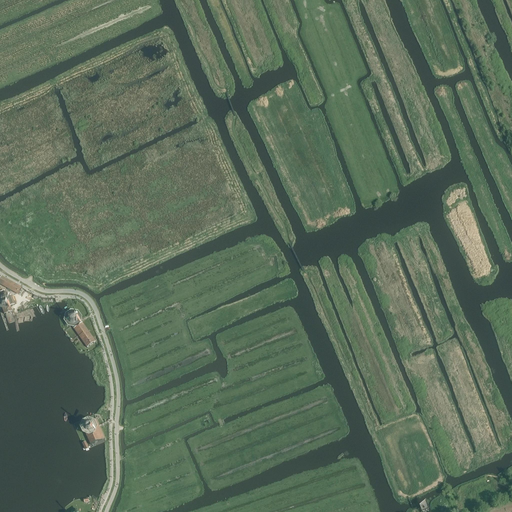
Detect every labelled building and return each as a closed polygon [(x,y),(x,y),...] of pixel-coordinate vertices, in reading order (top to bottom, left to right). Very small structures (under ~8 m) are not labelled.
[(0,278),(0,282),(20,294),(23,288),(1,277),(0,278)] [(14,305),(11,295),(7,297),(5,291),(0,292),(0,301),(5,315),(12,312),(10,306),(14,305)] [(74,312),(66,318),(67,320),(66,321),(69,324),(87,348),(95,342),(81,322),(78,318),(79,317),(76,313),(75,314),(74,312)] [(96,419),(82,426),(90,445),(104,439),(96,419)] [(426,502),(419,507),(420,511),(427,511),(429,511),(426,502)]
